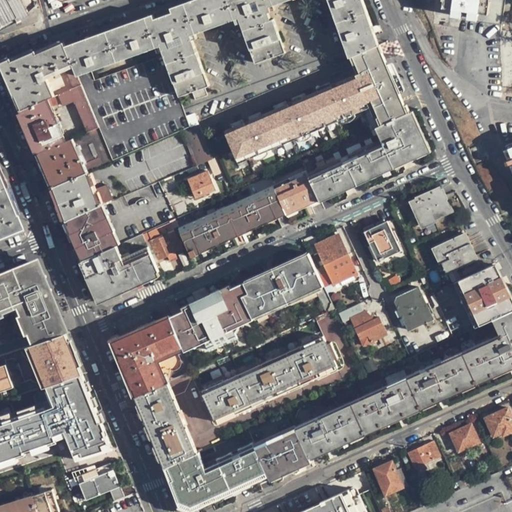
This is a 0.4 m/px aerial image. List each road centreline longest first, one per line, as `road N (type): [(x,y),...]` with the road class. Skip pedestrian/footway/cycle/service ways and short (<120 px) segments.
road 1 (residential): [(461,162),(90,329)]
road 2 (residential): [(251,511),(511,388)]
road 3 (secondary): [(90,329),(163,511)]
road 4 (residential): [(393,9),(461,162)]
road 5 (residential): [(511,104),(478,100),(427,48),(410,13),(393,9)]
road 6 (secondary): [(0,117),(50,235)]
